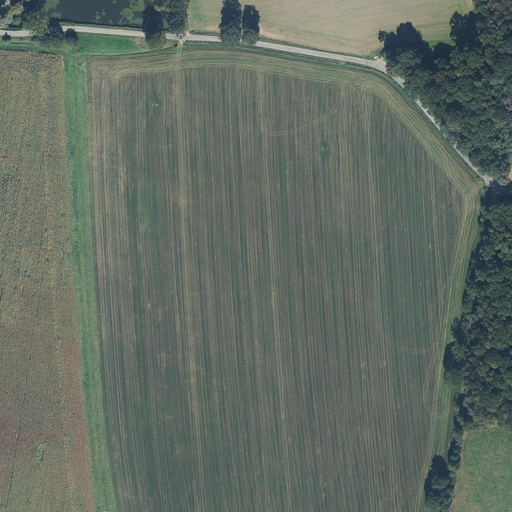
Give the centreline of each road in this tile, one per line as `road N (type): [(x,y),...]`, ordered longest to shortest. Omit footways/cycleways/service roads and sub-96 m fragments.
road 1 (unclassified): [(0,32),(185,36),(370,64),(395,77),(471,165),(511,191)]
road 2 (track): [(441,511),(497,185)]
